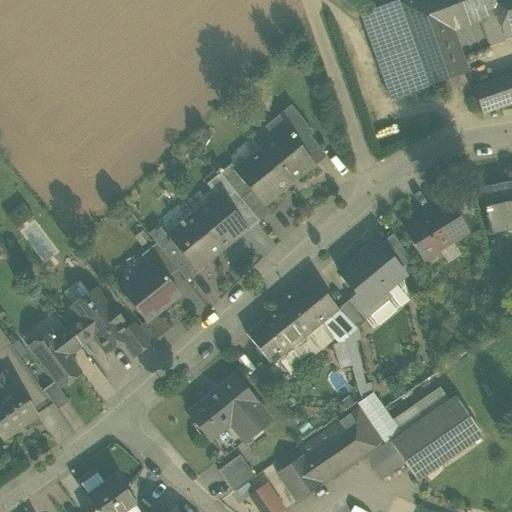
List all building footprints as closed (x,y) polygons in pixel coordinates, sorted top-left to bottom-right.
[(397,0),(395,1),(425,87),(467,72),(461,56),(452,31),(495,15),(498,14),(493,0),(397,0)] [(511,0),(493,0),(498,14),(495,15),(503,40),(511,37),(511,0)] [(395,1),(359,14),(389,100),(425,87),(395,1)] [(495,15),(452,31),(461,56),(503,41),(503,40),(495,15)] [(511,73),(471,88),(481,114),(511,102),(511,73)] [(311,132),(290,106),(265,127),(274,138),(285,128),(314,164),(324,156),(307,135),(311,132)] [(274,138),(259,149),(288,185),(314,164),(285,128),(274,138)] [(288,185),(259,149),(233,171),(249,191),(250,191),(262,206),(263,205),(288,185)] [(249,191),(233,171),(229,166),(220,174),(240,199),(249,191)] [(240,199),(220,174),(207,184),(216,195),(218,194),(247,229),(257,221),(240,199)] [(511,183),(480,190),(488,226),(511,221),(511,183)] [(240,199),(257,221),(268,212),(263,205),(262,206),(250,191),(249,191),(240,199)] [(216,195),(192,214),(221,250),(247,229),(218,194),(216,195)] [(16,227),(32,216),(22,202),(6,214),(16,227)] [(449,204),(405,232),(421,258),(437,248),(440,251),(452,243),(450,240),(466,230),(449,204)] [(221,250),(192,214),(182,223),(180,221),(178,223),(180,225),(166,236),(171,242),(172,242),(196,271),(221,250)] [(166,236),(158,227),(149,235),(156,244),(161,250),(171,242),(166,236)] [(196,271),(172,242),(171,242),(161,250),(177,270),(185,280),(196,271)] [(376,242),(337,273),(356,297),(349,301),(364,320),(392,298),(386,290),(403,279),(400,270),(376,242)] [(156,244),(140,256),(149,267),(150,269),(155,265),(166,279),(177,270),(161,250),(156,244)] [(149,267),(143,273),(144,274),(121,292),(122,294),(125,291),(147,318),(144,321),(145,322),(179,294),(166,279),(155,265),(150,269),(149,267)] [(312,279),(245,334),(269,364),(319,324),(337,309),(312,279)] [(93,290),(71,306),(81,319),(68,329),(79,343),(92,334),(106,353),(123,340),(128,336),(124,330),(118,323),(120,319),(115,312),(110,312),(93,290)] [(337,309),(319,324),(337,343),(356,329),(337,309)] [(151,343),(134,323),(124,330),(128,336),(123,340),(127,345),(126,346),(133,356),(151,343)] [(55,338),(52,334),(30,350),(40,364),(38,365),(46,375),(47,374),(53,382),(58,389),(59,389),(81,372),(66,353),(79,343),(68,329),(55,338)] [(114,370),(98,349),(89,356),(104,377),(114,370)] [(3,373),(0,374),(0,398),(14,388),(3,373)] [(254,402),(233,377),(218,389),(218,388),(203,400),(204,401),(188,414),(208,439),(228,422),(244,441),(268,421),(253,402),(254,402)] [(58,389),(53,382),(42,390),(56,410),(68,401),(59,389),(58,389)] [(0,398),(0,436),(2,440),(36,416),(16,387),(14,388),(0,398)] [(454,396),(388,442),(403,464),(415,481),(481,436),(454,396)] [(357,409),(328,428),(352,462),(381,443),(357,409)] [(328,428),(280,460),(285,466),(275,473),(295,502),(352,462),(328,428)] [(387,441),(366,456),(382,479),(403,464),(387,441)] [(238,455),(217,471),(232,492),(253,477),(238,455)] [(115,476),(86,497),(95,510),(96,511),(138,511),(138,510),(133,503),(134,502),(115,476)] [(266,485),(250,496),(260,511),(279,511),(283,510),(266,485)]
